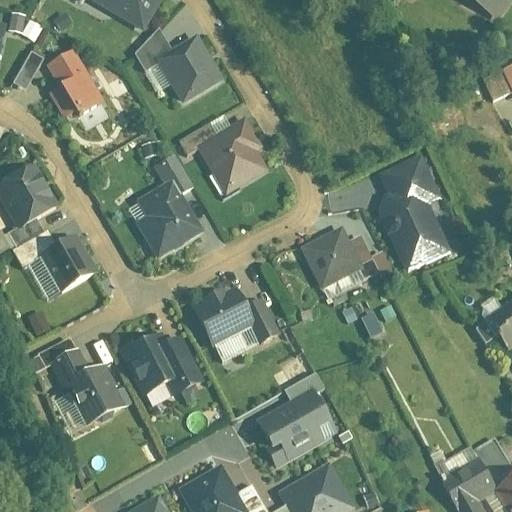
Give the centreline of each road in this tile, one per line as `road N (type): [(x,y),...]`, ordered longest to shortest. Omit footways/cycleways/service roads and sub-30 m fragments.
road 1 (residential): [(200,0),(310,190),(273,232),(144,299),(124,279),(56,158),(0,115)]
road 2 (residential): [(104,511),(224,443),(260,491)]
